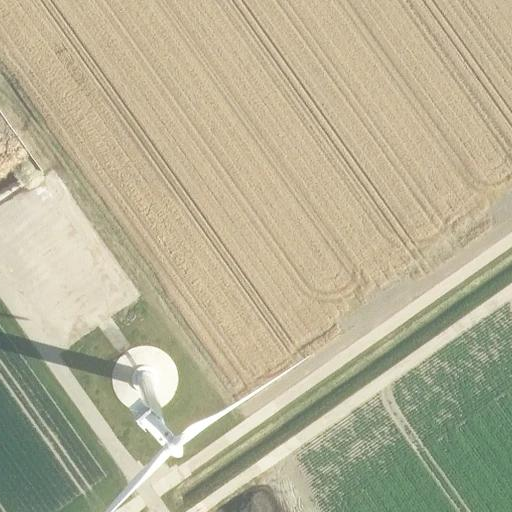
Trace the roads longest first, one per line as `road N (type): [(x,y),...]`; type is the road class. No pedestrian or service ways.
road 1 (track): [(511,239),(125,511)]
road 2 (track): [(198,511),(511,290)]
